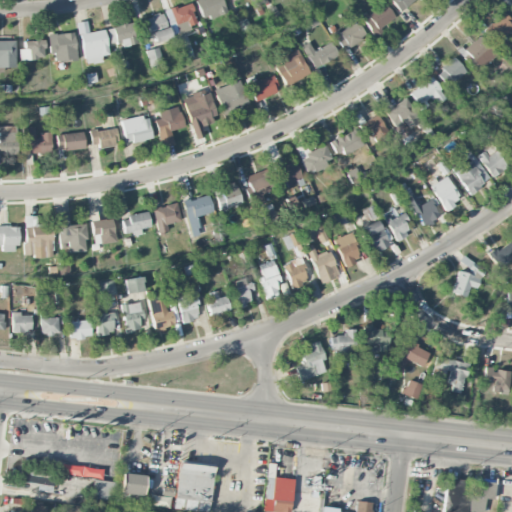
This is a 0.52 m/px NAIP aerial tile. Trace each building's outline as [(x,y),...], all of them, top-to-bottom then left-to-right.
[(196,0),(195,0),(203,21),(226,12),(221,0),(196,0)] [(389,0),(400,12),(413,0),(389,0)] [(170,10),(178,33),(198,26),(190,3),(170,10)] [(372,34),(395,20),(385,4),(362,17),(372,34)] [(504,53),(510,47),(502,38),(511,28),(511,21),(503,12),(483,31),(504,53)] [(146,17),(151,43),(169,39),(164,13),(146,17)] [(333,35),(342,50),(365,36),(356,21),(333,35)] [(76,23),(78,34),(88,33),(86,22),(76,23)] [(107,27),(110,44),(120,42),(121,47),(137,44),(133,22),(107,27)] [(101,56),(108,55),(104,30),(79,34),(85,65),(102,62),(101,56)] [(48,35),(52,63),(76,60),(73,32),(48,35)] [(495,58),(482,35),(459,49),(473,71),(495,58)] [(0,67),(15,67),(14,40),(0,40),(0,67)] [(24,49),(18,50),(19,60),(44,59),(43,41),(23,41),(24,49)] [(301,47),(314,69),(337,55),(329,42),(313,52),(308,43),(301,47)] [(163,67),(159,47),(146,50),(150,70),(163,67)] [(285,87),(309,75),(298,51),(273,63),(285,87)] [(465,73),(454,58),(435,72),(445,87),(465,73)] [(253,101),(278,92),(273,76),(248,85),(253,101)] [(436,104),(445,98),(430,77),(409,93),(421,109),(433,100),(436,104)] [(213,90),(223,114),(248,104),(238,80),(213,90)] [(182,99),(195,139),(203,137),(200,125),(218,119),(209,91),(182,99)] [(408,128),(420,121),(407,98),(384,111),(394,128),(405,122),(408,128)] [(157,111),(159,119),(154,120),(160,147),(173,145),(170,131),(182,128),(178,107),(157,111)] [(359,123),(369,146),(388,137),(378,115),(359,123)] [(120,121),(124,144),(152,139),(147,116),(120,121)] [(16,127),(0,126),(0,153),(15,154),(16,127)] [(23,154),(51,153),(51,132),(36,133),(36,127),(22,128),(23,154)] [(117,146),(115,128),(89,132),(90,145),(98,144),(99,148),(117,146)] [(335,156),(362,147),(355,130),(329,139),(335,156)] [(58,152),(84,148),(82,131),(55,135),(58,152)] [(299,157),(300,156),(306,174),(332,165),(325,145),(306,152),(304,147),(296,150),(299,157)] [(468,194),(488,181),(468,150),(463,154),(468,163),(454,173),(468,194)] [(487,156),(484,151),(477,155),(489,178),(506,168),(496,151),(487,156)] [(274,168),(279,188),(301,181),(296,162),(274,168)] [(351,183),(359,181),(357,168),(349,170),(351,183)] [(245,176),(256,206),(265,203),(261,194),(274,190),(266,169),(245,176)] [(443,210),(459,202),(446,176),(430,185),(443,210)] [(223,193),(215,195),(219,210),(241,204),(235,182),(221,186),(223,193)] [(422,228),(439,218),(433,207),(437,204),(433,197),(419,206),(411,193),(404,197),(422,228)] [(212,213),(207,195),(182,201),(189,229),(201,226),(198,216),(212,213)] [(166,224),(179,222),(176,204),(152,208),(157,234),(167,232),(166,224)] [(275,222),(272,205),(261,207),(264,223),(275,222)] [(389,246),(371,207),(362,211),(365,219),(357,223),(372,253),(389,246)] [(339,226),(349,221),(343,210),(334,216),(339,226)] [(408,221),(403,213),(385,222),(395,241),(408,235),(402,224),(408,221)] [(121,217),(123,232),(149,229),(147,214),(121,217)] [(58,244),(67,243),(68,253),(86,252),(84,224),(68,225),(68,216),(57,216),(58,244)] [(99,244),(114,243),(112,220),(91,221),(91,235),(99,235),(99,244)] [(0,245),(1,246),(1,251),(17,251),(16,226),(0,226),(0,245)] [(24,257),(52,256),(51,226),(23,228),(24,257)] [(287,249),(300,244),(295,233),(282,237),(287,249)] [(333,240),(344,266),(360,260),(349,233),(333,240)] [(496,268),(511,259),(511,243),(511,241),(488,253),(496,268)] [(338,277),(328,251),(314,256),(311,248),(307,249),(320,283),(338,277)] [(307,281),(299,258),(282,264),(290,287),(307,281)] [(457,271),(450,293),(465,298),(469,287),(476,289),(483,266),(460,259),(459,263),(469,266),(467,274),(457,271)] [(278,296),(275,283),(278,282),(274,261),(258,264),(261,277),(258,278),(263,299),(278,296)] [(143,292),(141,277),(123,279),(125,294),(143,292)] [(246,277),(230,282),(238,307),(253,303),(246,277)] [(96,297),(115,295),(113,281),(95,283),(96,297)] [(200,319),(194,291),(175,295),(182,323),(200,319)] [(226,296),(218,298),(216,291),(208,292),(210,301),(206,301),(209,316),(229,312),(226,296)] [(147,298),(154,331),(174,327),(170,310),(166,311),(162,294),(147,298)] [(125,332),(140,329),(138,320),(142,319),(139,302),(120,305),(125,332)] [(11,332),(30,332),(30,316),(20,316),(20,312),(11,312),(11,332)] [(57,318),(45,318),(45,312),(38,312),(40,335),(58,334),(57,318)] [(115,333),(112,312),(94,315),(96,335),(115,333)] [(89,338),(89,320),(67,321),(68,339),(89,338)] [(379,352),(388,351),(388,330),(372,331),(372,324),(365,325),(365,344),(378,344),(379,352)] [(353,329),(344,330),(344,335),(330,336),(331,358),(354,357),(353,329)] [(428,351),(405,340),(391,369),(400,373),(407,360),(421,367),(428,351)] [(323,374),(319,361),(324,360),(318,342),(307,345),(309,349),(299,352),(302,365),(295,367),(298,381),(323,374)] [(431,375),(448,380),(445,390),(459,394),(467,364),(436,356),(431,375)] [(508,370),(484,369),(483,381),(493,382),(492,393),(507,394),(508,370)] [(421,385),(408,380),(402,395),(416,400),(421,385)] [(208,511),(214,467),(178,463),(172,509),(197,511),(208,511)] [(103,469),(60,464),(59,474),(101,479),(103,469)] [(21,470),(20,482),(37,484),(36,490),(50,493),(53,476),(21,470)] [(143,476),(120,473),(118,493),(141,496),(143,476)] [(289,511),(292,479),(271,478),(270,499),(263,499),(262,511),(289,511)] [(466,511),(469,481),(445,478),(442,511),(466,511)] [(115,482),(92,480),(90,499),(114,500),(115,482)] [(492,499),(493,483),(472,482),(471,498),(492,499)] [(160,496),(148,495),(147,505),(169,508),(172,488),(161,487),(160,496)] [(369,511),(370,503),(355,501),(353,511),(369,511)] [(45,511),(46,502),(31,502),(30,511),(45,511)]
